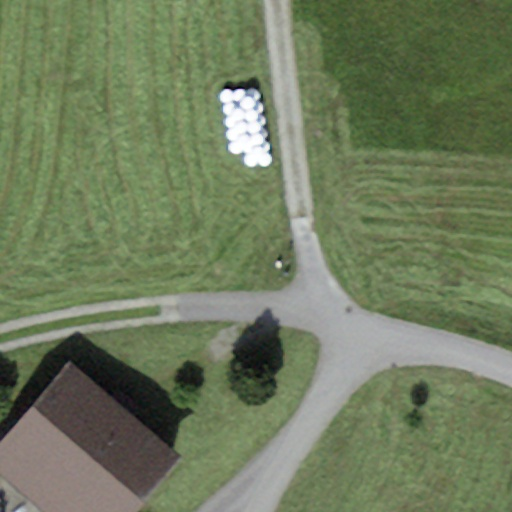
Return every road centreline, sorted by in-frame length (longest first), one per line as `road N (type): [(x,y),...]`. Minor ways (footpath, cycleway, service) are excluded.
road 1 (residential): [(180,309),(314,313),(511,372)]
road 2 (track): [(314,313),(271,0)]
road 3 (track): [(264,511),(367,335)]
road 4 (track): [(0,343),(71,321),(180,309)]
